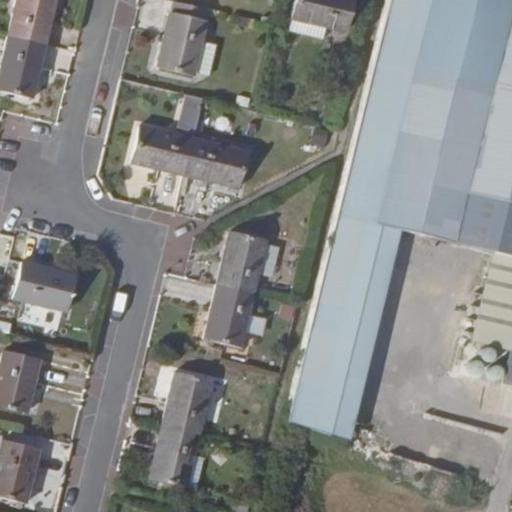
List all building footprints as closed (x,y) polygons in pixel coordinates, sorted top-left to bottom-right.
[(22,0),(15,32),(49,40),(58,0),(22,0)] [(213,4),(197,0),(179,0),(177,11),(173,11),(160,62),(196,70),(205,34),(213,4)] [(300,0),(296,18),(349,33),(357,0),(300,0)] [(394,0),(374,80),(331,263),(365,271),(370,251),(443,268),(459,202),(511,215),(511,0),(510,0),(394,0)] [(35,95),(49,40),(15,32),(2,86),(35,95)] [(222,38),(205,34),(196,70),(213,74),(222,38)] [(180,94),(172,127),(191,132),(199,99),(180,94)] [(135,159),(188,173),(198,136),(144,123),(135,159)] [(251,149),(198,136),(188,173),(241,186),(251,149)] [(297,193),(268,216),(279,230),(308,207),(297,193)] [(226,227),(213,281),(250,289),(263,237),(226,227)] [(511,252),(511,253),(511,271),(471,262),(465,287),(487,292),(474,347),(466,383),(511,395),(511,252)] [(77,276),(25,264),(16,298),(68,312),(77,276)] [(265,286),(285,293),(290,279),(270,272),(265,286)] [(250,289),(213,281),(200,333),(237,342),(250,289)] [(465,287),(439,281),(426,336),(474,347),(487,292),(465,287)] [(41,355),(4,346),(0,363),(0,401),(27,409),(41,355)] [(159,425),(197,435),(210,385),(172,375),(159,425)] [(184,488),(197,435),(159,425),(146,478),(184,488)] [(37,450),(3,442),(0,451),(0,497),(24,503),(37,450)] [(246,490),(234,487),(227,511),(247,511),(250,502),(244,500),(246,490)]
